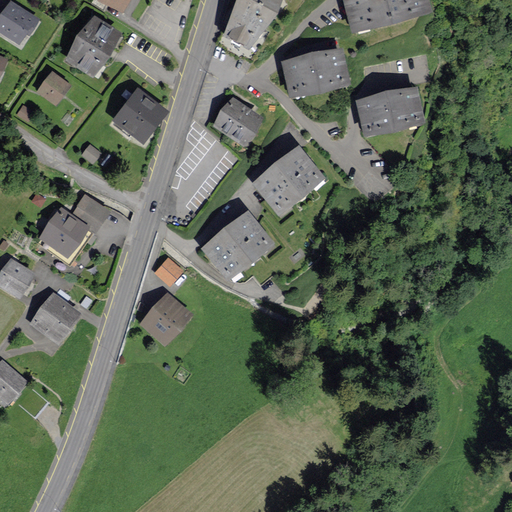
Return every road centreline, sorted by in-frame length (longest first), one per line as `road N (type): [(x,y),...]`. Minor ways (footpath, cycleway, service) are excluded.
road 1 (tertiary): [(44,511),(150,210)]
road 2 (tertiary): [(150,210),(215,0)]
road 3 (residential): [(0,117),(150,210)]
